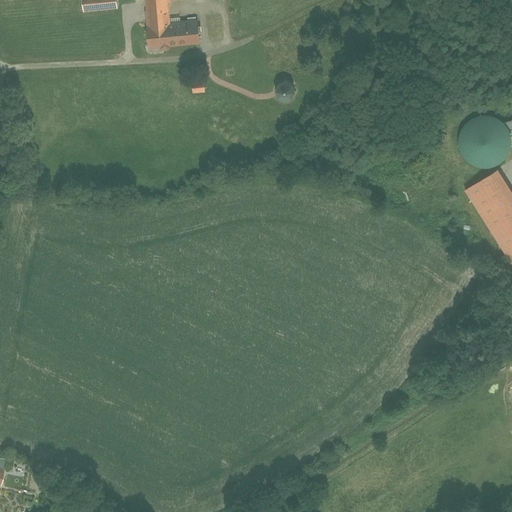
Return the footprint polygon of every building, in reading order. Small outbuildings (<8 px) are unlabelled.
[(116,0),(83,0),(85,9),(118,5),(116,0)] [(147,0),(151,45),(200,41),(198,19),(170,21),(168,0),(147,0)] [(205,81),(193,82),(194,91),(206,90),(205,81)] [(289,96),(292,94),(293,91),(294,87),(292,84),(289,82),(286,81),(282,82),(279,84),(278,87),(278,91),(279,94),(282,96),(286,97),(289,96)] [(498,165),(505,160),(510,153),(511,146),(511,134),(509,128),(504,121),(496,116),(487,115),(479,116),(471,119),(465,126),(461,133),(460,142),(461,151),(466,158),(473,164),(481,167),(489,168),(498,165)] [(511,181),(502,166),(469,187),(511,254),(511,181)]
